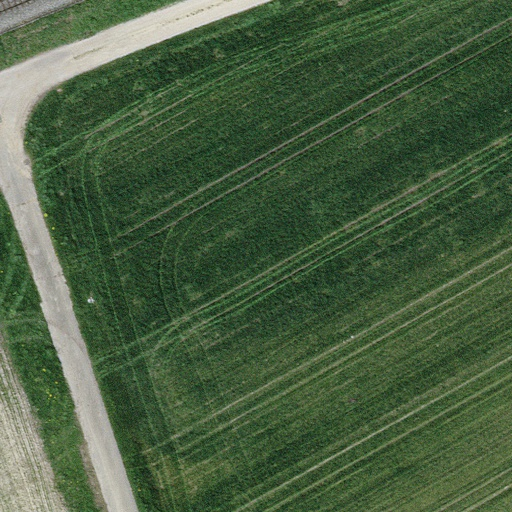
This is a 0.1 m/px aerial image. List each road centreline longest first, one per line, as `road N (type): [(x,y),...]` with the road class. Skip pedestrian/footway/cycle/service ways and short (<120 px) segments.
road 1 (track): [(123,511),(0,141)]
road 2 (track): [(0,101),(265,0)]
